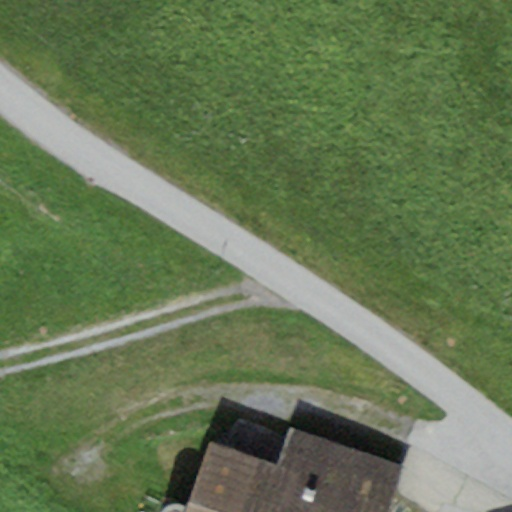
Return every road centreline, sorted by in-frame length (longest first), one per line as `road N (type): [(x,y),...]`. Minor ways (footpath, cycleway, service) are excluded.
road 1 (residential): [(511,439),(0,84)]
road 2 (track): [(0,366),(278,275)]
